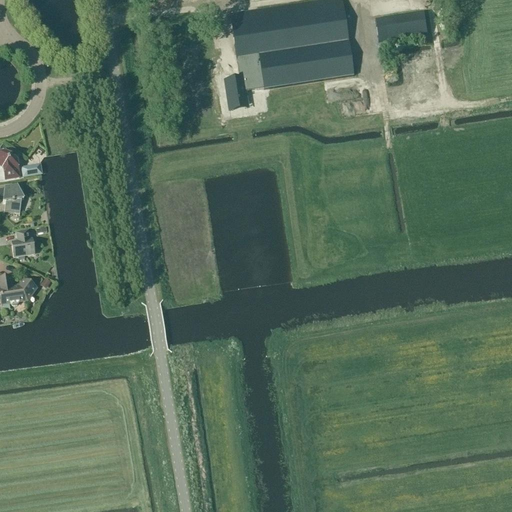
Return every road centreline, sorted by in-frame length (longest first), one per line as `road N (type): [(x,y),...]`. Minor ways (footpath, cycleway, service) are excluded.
road 1 (unclassified): [(185,511),(103,0)]
road 2 (residential): [(8,35),(30,52),(40,83),(25,120),(0,132)]
